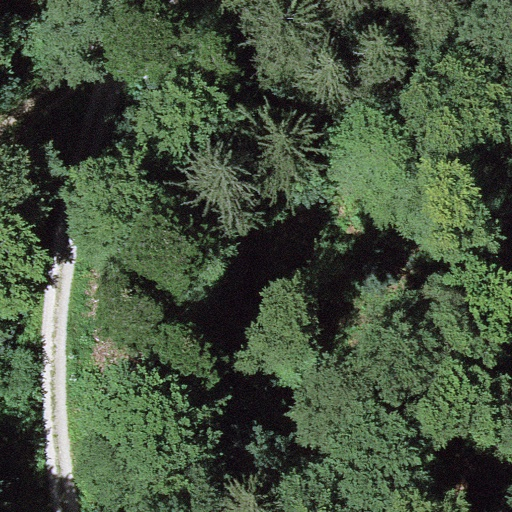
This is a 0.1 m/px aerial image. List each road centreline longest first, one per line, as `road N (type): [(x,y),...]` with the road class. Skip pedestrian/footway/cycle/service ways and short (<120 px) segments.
road 1 (track): [(116,38),(50,299),(62,511)]
road 2 (track): [(0,140),(163,0)]
